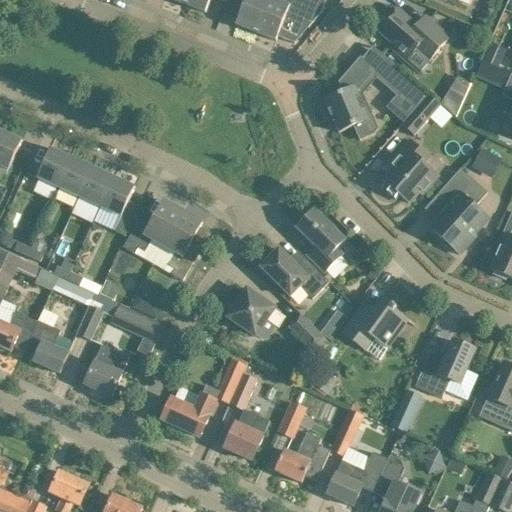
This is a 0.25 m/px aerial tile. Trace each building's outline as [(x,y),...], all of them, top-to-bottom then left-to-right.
[(187,0),(185,5),(206,13),(210,0),(187,0)] [(242,0),(246,1),(243,7),(236,25),(256,33),(269,0),(242,0)] [(269,0),(256,33),(276,41),(285,19),(309,28),(321,14),(326,1),(323,0),(269,0)] [(385,29),(381,34),(395,46),(392,49),(407,61),(420,73),(429,62),(449,39),(440,31),(425,18),(417,28),(399,13),(395,17),(391,18),(385,24),(385,29)] [(484,63),(498,69),(506,50),(492,44),(484,63)] [(357,93),(376,71),(361,57),(339,83),(343,94),(325,101),(326,104),(322,109),(327,120),(333,121),(339,133),(353,127),(359,141),(375,135),(357,93)] [(408,117),(409,117),(428,95),(390,62),(379,75),(416,107),(408,117)] [(502,96),(511,100),(511,112),(504,131),(511,135),(511,74),(502,96)] [(448,92),(440,105),(441,106),(455,119),(463,101),(448,92)] [(428,95),(409,117),(402,126),(414,137),(441,106),(440,105),(428,95)] [(0,131),(0,167),(9,171),(22,142),(0,131)] [(387,168),(393,173),(385,183),(408,204),(418,193),(421,195),(437,176),(423,164),(429,158),(410,142),(387,168)] [(481,148),(471,168),(491,178),(501,159),(481,148)] [(37,179),(58,188),(72,159),(51,149),(37,179)] [(58,188),(79,198),(93,168),(72,159),(58,188)] [(79,198),(100,207),(113,178),(93,168),(79,198)] [(487,194),(461,170),(438,195),(450,205),(429,228),(445,243),(443,245),(453,254),(455,252),(459,255),(476,237),(474,236),(489,219),(475,207),(487,194)] [(113,178),(100,207),(121,217),(135,188),(113,178)] [(130,237),(123,248),(134,254),(138,249),(145,253),(151,242),(163,249),(183,213),(164,202),(162,206),(151,225),(140,219),(139,221),(130,237)] [(308,256),(325,273),(342,256),(336,250),(344,242),(314,211),(297,229),(316,247),(308,256)] [(183,213),(163,249),(174,255),(168,265),(175,270),(172,275),(183,281),(200,254),(189,247),(202,224),(183,213)] [(0,235),(0,243),(9,247),(13,238),(1,233),(0,235)] [(491,271),(495,272),(494,275),(506,281),(507,278),(511,279),(511,236),(507,235),(491,271)] [(14,252),(28,258),(31,250),(18,244),(14,252)] [(31,250),(28,258),(41,263),(44,256),(31,250)] [(300,288),(312,300),(329,283),(307,261),(299,270),(279,250),(261,268),(290,298),(300,288)] [(8,254),(0,271),(0,299),(2,301),(15,271),(37,281),(42,270),(8,254)] [(58,278),(68,282),(71,274),(57,267),(53,275),(58,278)] [(45,271),(42,270),(37,281),(35,285),(51,293),(57,279),(58,278),(53,275),(45,271)] [(68,282),(71,284),(79,288),(83,279),(71,274),(68,282)] [(91,342),(104,314),(109,301),(106,300),(99,296),(95,295),(79,288),(71,284),(68,292),(69,294),(91,304),(77,335),(91,342)] [(230,313),(232,314),(229,318),(256,336),(267,320),(278,328),(286,318),(274,310),(247,291),(239,304),(237,303),(236,303),(236,304),(234,305),(232,307),(231,309),(230,311),(230,312),(230,313)] [(147,300),(136,295),(130,309),(144,316),(149,305),(147,300)] [(364,304),(360,310),(342,334),(365,351),(374,340),(388,349),(408,321),(394,311),(396,308),(383,299),(374,311),(364,304)] [(109,301),(104,314),(115,318),(112,324),(156,343),(164,325),(120,306),(109,301)] [(43,311),(38,323),(31,339),(42,344),(33,362),(60,374),(68,356),(69,354),(73,343),(59,337),(61,332),(53,329),(58,317),(43,311)] [(337,312),(331,321),(340,328),(347,319),(337,312)] [(0,321),(0,347),(11,353),(20,334),(21,331),(20,331),(26,318),(15,313),(9,326),(0,321)] [(159,314),(156,320),(165,324),(167,318),(159,314)] [(324,338),(300,315),(288,328),(312,351),(324,338)] [(192,352),(200,357),(206,355),(210,347),(197,341),(192,352)] [(430,354),(422,372),(415,388),(442,400),(450,381),(460,385),(475,351),(453,341),(443,364),(429,358),(431,354),(430,354)] [(102,346),(92,368),(84,386),(112,398),(122,375),(129,358),(102,346)] [(229,404),(242,375),(245,368),(231,361),(218,391),(206,386),(195,411),(171,399),(162,420),(200,438),(210,416),(209,416),(217,398),(229,404)] [(511,367),(504,364),(495,382),(488,399),(511,409),(511,408),(511,407),(511,367)] [(313,385),(315,386),(312,389),(324,398),(325,396),(333,402),(341,392),(334,386),(338,382),(324,371),(313,385)] [(229,404),(244,411),(244,410),(257,381),(242,375),(229,404)] [(406,433),(422,399),(407,393),(392,427),(406,433)] [(279,433),(293,439),(306,411),(292,404),(279,433)] [(354,406),(351,411),(362,417),(365,411),(354,406)] [(244,410),(244,411),(237,425),(236,425),(225,449),(253,461),(264,437),(263,437),(270,422),(244,410)] [(362,417),(351,411),(349,411),(342,427),(331,451),(344,458),(355,433),(363,418),(362,417)] [(285,451),(284,453),(275,472),(302,484),(311,465),(312,463),(311,462),(321,440),(307,434),(297,456),(285,451)] [(354,507),(362,489),(374,494),(389,461),(372,453),(363,472),(342,463),(337,474),(336,476),(327,495),(354,507)] [(389,461),(374,494),(387,500),(381,511),(413,511),(414,511),(414,510),(414,509),(420,497),(409,492),(397,486),(405,470),(402,462),(391,457),(389,461)] [(511,460),(502,457),(493,475),(501,479),(508,482),(511,472),(511,460)] [(501,479),(493,475),(488,474),(477,469),(474,477),(485,482),(473,507),(460,501),(455,511),(441,511),(439,511),(438,511),(486,511),(490,506),(501,479)] [(60,472),(51,491),(50,494),(62,499),(55,511),(69,511),(73,504),(79,507),(89,485),(60,472)] [(511,486),(507,484),(508,482),(501,479),(490,506),(503,511),(510,511),(511,508),(511,486)] [(25,488),(21,499),(32,503),(32,501),(36,492),(25,488)] [(1,490),(0,492),(0,511),(27,511),(32,503),(21,499),(1,490)] [(113,496),(105,511),(141,511),(142,509),(113,496)] [(32,501),(32,503),(27,511),(45,511),(47,508),(32,501)]
